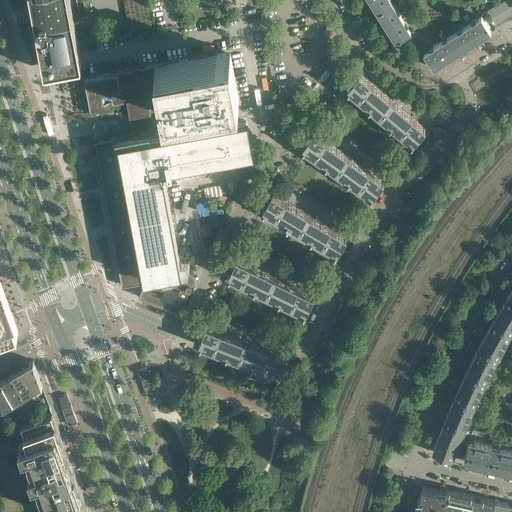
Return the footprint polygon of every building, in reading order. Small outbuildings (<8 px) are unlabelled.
[(73,16),(69,0),(31,0),(47,80),(83,74),(74,24),(82,23),(81,19),(77,20),(76,16),(73,16)] [(147,0),(120,0),(125,29),(152,25),(147,0)] [(392,3),(390,0),(370,0),(378,12),(392,3)] [(511,13),(511,1),(511,0),(506,0),(499,4),(506,17),(511,13)] [(401,17),(392,3),(378,12),(387,26),(401,17)] [(506,17),(499,4),(488,11),(495,23),(506,17)] [(410,32),(401,17),(387,26),(396,41),(410,32)] [(462,49),(490,31),(481,17),(452,35),(462,49)] [(433,67),(462,49),(452,35),(424,53),(433,67)] [(182,270),(164,174),(163,174),(162,169),(168,168),(168,171),(172,170),(172,167),(252,152),(254,152),(248,117),(246,118),(238,119),(234,99),(239,98),(230,51),(154,65),(117,72),(84,78),(90,111),(112,107),(113,107),(113,106),(113,105),(126,103),(132,134),(115,137),(117,146),(115,146),(113,137),(94,141),(121,286),(144,282),(138,296),(181,312),(188,289),(188,288),(189,288),(190,288),(191,287),(192,286),(192,285),(191,284),(191,283),(192,283),(193,282),(194,281),(194,280),(194,279),(194,278),(194,277),(194,276),(194,275),(193,273),(192,273),(191,272),(191,271),(190,271),(189,271),(188,271),(187,271),(182,271),(182,270)] [(382,91),(378,88),(359,72),(347,87),(347,88),(348,89),(348,88),(369,105),(368,106),(369,106),(382,91)] [(347,100),(350,96),(343,90),(333,102),(340,108),(347,100)] [(403,109),(395,102),(382,91),(369,106),(369,107),(370,106),(390,123),(389,124),(390,124),(403,109)] [(425,127),(416,120),(403,109),(390,124),(391,124),(411,141),(410,142),(411,142),(412,142),(425,127)] [(337,147),(329,141),(313,130),(302,146),(303,147),(302,147),(303,148),(304,147),(325,163),(325,164),(337,147)] [(348,180),(359,163),(337,147),(325,164),(326,164),(326,163),(348,179),(347,179),(348,180)] [(383,180),(374,173),(359,163),(348,180),(349,179),(370,195),(371,196),(371,195),(372,196),(383,180)] [(205,187),(206,196),(221,194),(220,184),(205,187)] [(287,224),(297,207),(272,192),(262,209),(263,209),(262,210),(264,211),(264,210),(287,223),(286,224),(287,224)] [(311,238),(321,221),(297,207),(287,224),(287,225),(288,224),(310,237),(310,238),(311,238)] [(336,252),(346,236),(321,221),(311,238),(311,239),(311,238),(334,251),(334,252),(335,253),(335,252),(336,252)] [(254,288),(262,270),(236,257),(228,275),(229,275),(228,276),(229,276),(230,275),(253,287),(253,288),(254,288)] [(278,300),(287,282),(262,270),(254,288),(255,288),(278,299),(278,300)] [(0,335),(3,334),(18,329),(16,325),(17,324),(17,323),(17,322),(14,314),(13,313),(12,313),(1,282),(6,280),(9,279),(10,278),(10,277),(10,276),(10,275),(9,275),(9,274),(8,274),(7,275),(0,277),(0,335)] [(305,312),(313,295),(287,282),(278,300),(279,300),(303,311),(303,312),(304,312),(305,312)] [(511,327),(511,299),(507,297),(500,308),(493,321),(508,329),(510,326),(511,327)] [(503,342),(508,334),(507,333),(508,329),(493,321),(486,333),(479,345),(497,354),(503,342)] [(226,354),(233,335),(206,325),(199,343),(200,343),(199,344),(201,344),(201,343),(226,353),(225,354),(226,354)] [(251,364),(259,345),(233,335),(226,354),(227,354),(251,363),(251,364)] [(279,374),(286,356),(259,345),(251,364),(252,364),(252,363),(277,373),(277,374),(278,374),(279,374)] [(491,367),(497,354),(479,345),(473,358),(467,370),(485,379),(491,367)] [(41,383),(33,360),(21,367),(33,388),(41,383)] [(33,388),(21,367),(11,373),(12,373),(24,393),(33,388)] [(151,376),(148,370),(145,372),(139,374),(142,379),(147,377),(151,376)] [(479,391),(485,379),(467,370),(461,383),(455,396),(473,404),(479,391)] [(24,393),(12,373),(2,378),(14,399),(24,393)] [(154,386),(151,376),(147,377),(142,379),(144,386),(148,397),(153,395),(157,394),(154,386)] [(14,399),(2,378),(0,379),(0,398),(4,405),(14,399)] [(468,416),(473,404),(455,396),(449,408),(444,422),(463,430),(468,416)] [(71,405),(69,399),(63,401),(60,402),(62,408),(65,407),(71,405)] [(78,422),(73,411),(71,405),(65,407),(62,408),(68,426),(71,425),(78,422)] [(16,435),(55,421),(52,412),(12,426),(16,435)] [(19,444),(58,430),(55,421),(16,435),(19,444)] [(457,443),(463,430),(444,422),(439,436),(433,450),(452,457),(453,456),(457,443)] [(22,454),(58,441),(62,439),(58,430),(19,444),(22,454)] [(25,463),(65,449),(62,439),(58,441),(22,454),(25,463)] [(478,464),(483,443),(474,441),(473,443),(468,442),(464,459),(475,462),(475,463),(478,464)] [(491,466),(496,448),(492,447),(492,445),(483,443),(478,464),(480,465),(481,463),(491,466)] [(503,470),(508,449),(500,447),(499,449),(496,448),(491,466),(501,468),(501,469),(503,470)] [(29,473),(65,460),(68,459),(65,449),(25,463),(29,473)] [(511,470),(511,450),(508,449),(503,470),(507,471),(507,469),(511,470)] [(75,476),(71,467),(68,459),(65,460),(29,473),(35,490),(75,476)] [(39,500),(75,487),(78,486),(75,476),(35,490),(39,500)] [(42,508),(81,494),(78,486),(75,487),(39,500),(42,508)] [(441,509),(446,488),(440,487),(439,490),(422,486),(419,495),(418,495),(417,502),(417,503),(441,509)] [(455,511),(460,492),(446,488),(441,509),(441,510),(449,511),(448,511),(455,511)] [(473,511),(477,495),(460,492),(455,511),(473,511)] [(43,511),(63,511),(84,505),(85,504),(81,494),(42,508),(43,511)] [(492,511),(495,500),(477,495),(473,511),(492,511)] [(511,511),(511,503),(495,500),(492,511),(511,511)] [(438,511),(439,511),(441,510),(441,509),(417,503),(417,504),(415,504),(415,511),(414,511),(438,511)]
